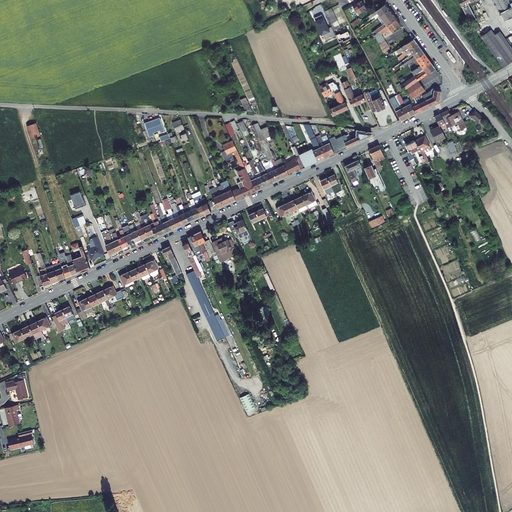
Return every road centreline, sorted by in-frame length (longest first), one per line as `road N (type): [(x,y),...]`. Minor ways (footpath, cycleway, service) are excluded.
road 1 (tertiary): [(386,134),(0,318)]
road 2 (residential): [(0,104),(324,122),(386,134)]
